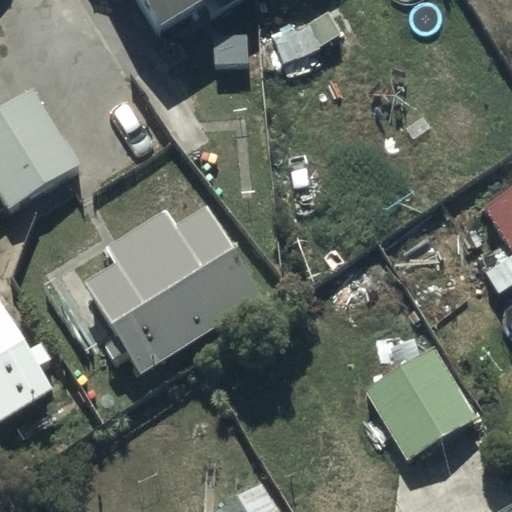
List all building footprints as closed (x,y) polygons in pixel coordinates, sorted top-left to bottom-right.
[(119,0),(164,70),(273,0),(119,0)] [(33,96),(0,116),(0,206),(6,215),(80,169),(33,96)] [(511,198),(482,216),(511,265),(511,198)] [(116,284),(85,304),(144,396),(265,319),(209,231),(181,248),(169,230),(107,270),(116,284)] [(0,440),(53,408),(41,389),(56,380),(43,359),(27,368),(0,324),(0,440)] [(430,362),(363,405),(408,475),(475,432),(430,362)] [(266,511),(258,501),(243,511),(266,511)]
